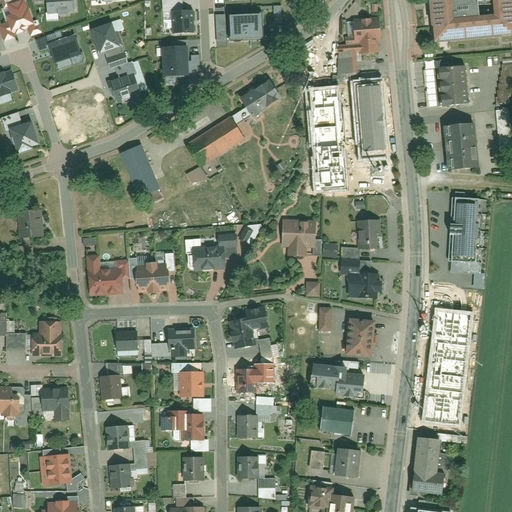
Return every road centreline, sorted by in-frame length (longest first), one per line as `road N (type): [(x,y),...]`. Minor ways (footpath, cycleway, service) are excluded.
road 1 (tertiary): [(390,511),(414,274),(394,0)]
road 2 (residential): [(80,315),(212,312),(221,357),(222,511)]
road 3 (residential): [(210,91),(62,166)]
road 4 (residential): [(346,0),(326,24),(210,91)]
road 5 (residential): [(62,166),(80,315)]
road 6 (residential): [(86,372),(98,511)]
road 7 (residential): [(62,166),(26,68),(0,62)]
